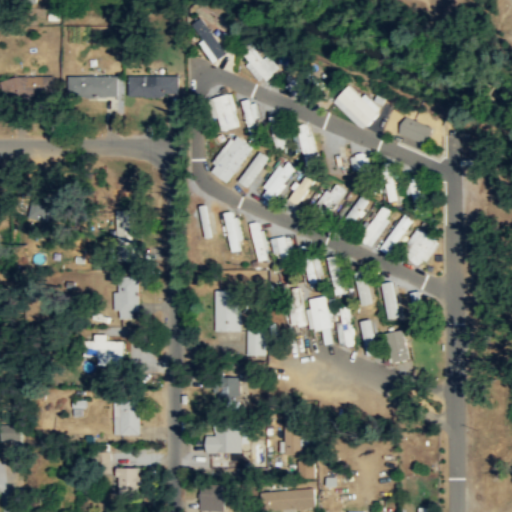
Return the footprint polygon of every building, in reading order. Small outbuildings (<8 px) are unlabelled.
[(212,62),(225,55),(207,23),(198,28),(204,39),(200,41),(212,62)] [(280,67),(267,54),(264,57),(255,47),(243,59),(264,81),(280,67)] [(289,69),(315,98),(324,89),(298,61),(289,69)] [(40,97),(37,75),(1,80),(4,103),(40,97)] [(117,75),(69,75),(69,95),(117,95),(117,75)] [(129,95),(178,95),(178,75),(129,75),(129,95)] [(383,108),(366,93),(363,96),(350,83),(333,101),(364,129),(383,108)] [(232,93),(215,97),(222,130),(240,125),(232,93)] [(259,117),(254,96),(241,100),(252,140),(260,137),(255,118),(259,117)] [(398,132),(425,144),(432,127),(406,115),(398,132)] [(294,151),(301,149),(304,165),(314,163),(312,154),(315,153),(312,133),(308,134),(306,122),(297,124),(299,132),(291,133),(294,151)] [(253,145),(235,133),(210,170),(228,182),(253,145)] [(371,153),(358,154),(358,167),(371,167),(371,153)] [(260,194),(271,201),(295,166),(285,158),(260,194)] [(290,196),(299,202),(315,179),(307,173),(290,196)] [(429,205),(425,176),(403,180),(406,195),(411,194),(413,208),(429,205)] [(333,209),(346,189),(336,182),(330,192),(325,189),(318,199),(333,209)] [(34,217),(66,220),(68,201),(35,198),(34,217)] [(390,208),(381,204),(363,240),(374,246),(388,218),(386,217),(390,208)] [(239,249),(238,240),(241,239),(237,216),(225,218),(231,250),(239,249)] [(254,260),(268,259),(264,228),(259,229),(258,221),(249,222),(254,260)] [(440,242),(419,226),(401,251),(418,264),(422,258),(426,261),(440,242)] [(118,260),(138,260),(138,228),(118,228),(118,260)] [(278,250),(281,264),(295,261),(290,234),(271,238),(273,251),(278,250)] [(327,257),(329,270),(337,269),(335,255),(327,257)] [(357,292),(359,291),(362,303),(370,301),(367,286),(372,286),(367,266),(352,269),(357,292)] [(316,282),(314,267),(307,268),(309,283),(316,282)] [(138,278),(119,278),(119,288),(113,288),(113,309),(119,309),(119,317),(138,317),(138,278)] [(239,288),(214,288),(214,329),(239,329),(239,288)] [(417,336),(429,334),(426,316),(430,315),(429,305),(424,306),(421,290),(410,291),(417,336)] [(309,330),(323,328),(325,343),(333,342),(327,295),(309,297),(311,307),(306,307),(309,330)] [(356,342),(348,305),(332,308),(339,345),(356,342)] [(290,325),(306,324),(304,307),(289,309),(290,325)] [(247,353),(266,353),(266,327),(247,327),(247,353)] [(409,358),(404,328),(388,331),(394,361),(409,358)] [(123,364),(123,339),(107,339),(107,333),(94,333),(94,339),(85,339),(85,354),(97,354),(97,364),(123,364)] [(239,406),(239,376),(214,376),(214,406),(239,406)] [(139,401),(115,401),(115,434),(139,434),(139,401)] [(302,456),(302,421),(285,421),(285,456),(302,456)] [(22,439),(22,422),(3,422),(2,438),(22,439)] [(241,452),(241,422),(215,422),(215,435),(206,435),(206,452),(241,452)] [(299,478),(314,478),(314,461),(299,461),(299,478)] [(117,466),(117,494),(139,494),(139,466),(117,466)] [(223,500),(231,500),(231,484),(199,484),(199,510),(223,510),(223,500)] [(261,492),(261,510),(309,507),(308,489),(261,492)]
